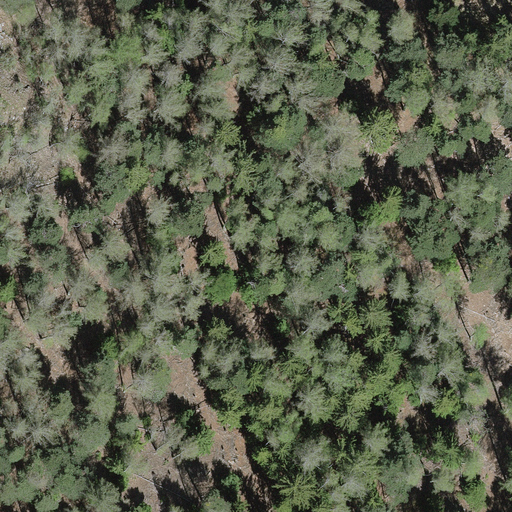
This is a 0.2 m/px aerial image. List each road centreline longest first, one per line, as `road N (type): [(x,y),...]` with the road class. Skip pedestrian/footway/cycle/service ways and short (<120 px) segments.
road 1 (motorway): [(200,0),(450,511)]
road 2 (motorway): [(511,265),(385,0)]
road 3 (motorway): [(511,142),(389,0)]
